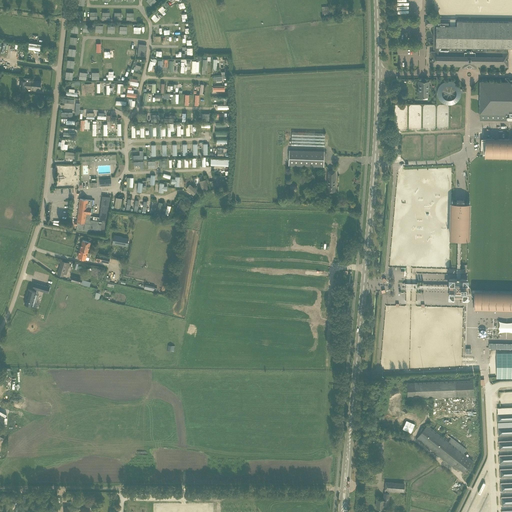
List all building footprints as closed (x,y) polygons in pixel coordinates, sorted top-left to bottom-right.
[(504,53),(504,48),(511,48),(511,21),(457,21),(457,19),(442,19),(425,19),(425,25),(434,25),(433,51),(430,51),(430,57),(432,57),(432,60),(430,60),(430,66),(462,66),(462,68),(467,68),(468,67),(471,67),(471,68),(476,68),(476,66),(507,66),(508,53),(504,53)] [(83,24),(83,31),(90,32),(91,25),(83,24)] [(72,25),(71,32),(78,33),(79,26),(72,25)] [(70,36),(69,44),(77,45),(77,37),(70,36)] [(139,44),(137,56),(144,56),(145,52),(146,45),(139,44)] [(69,48),(68,55),(75,56),(76,49),(69,48)] [(67,60),(67,67),(74,68),(75,60),(67,60)] [(66,71),(65,79),(72,80),(73,72),(66,71)] [(80,72),(79,79),(86,80),(87,72),(80,72)] [(137,85),(139,79),(129,77),(128,83),(137,85)] [(511,79),(509,79),(509,78),(505,78),(505,82),(480,81),(479,113),(480,113),(480,119),(511,119),(511,79)] [(40,89),(41,81),(32,80),(31,83),(26,82),(26,81),(20,81),(19,90),(25,91),(25,87),(40,89)] [(428,84),(428,81),(418,81),(418,88),(419,88),(419,97),(428,97),(428,88),(429,88),(429,84),(428,84)] [(460,103),(461,82),(439,82),(438,102),(460,103)] [(325,133),(292,132),(291,145),(324,146),(325,133)] [(511,139),(481,139),(481,149),(485,150),(484,156),(511,156),(511,139)] [(143,158),(143,150),(140,150),(140,154),(133,155),(133,158),(143,158)] [(324,151),(289,150),(289,165),(324,166),(324,151)] [(211,157),(211,165),(227,165),(228,158),(211,157)] [(144,168),(143,161),(134,161),(134,169),(144,168)] [(335,191),(336,171),(327,170),(327,191),(335,191)] [(150,184),(155,184),(155,175),(151,174),(150,177),(147,177),(147,181),(150,181),(150,184)] [(175,186),(180,186),(180,176),(175,176),(175,178),(172,178),(171,183),(175,183),(175,186)] [(143,186),(143,182),(138,182),(137,191),(142,191),(142,189),(146,189),(146,186),(143,186)] [(164,186),(164,183),(159,183),(159,192),(163,192),(164,190),(167,190),(167,186),(164,186)] [(194,194),(197,189),(189,183),(186,189),(194,194)] [(99,221),(90,219),(92,200),(80,198),(77,221),(75,221),(74,225),(77,225),(76,229),(104,233),(106,222),(107,222),(110,197),(102,196),(99,221)] [(468,239),(469,203),(464,203),(464,200),(456,200),(456,203),(451,203),(450,238),(458,239),(457,241),(461,241),(461,239),(468,239)] [(116,237),(115,243),(126,245),(127,239),(116,237)] [(87,252),(90,242),(83,240),(80,250),(87,252)] [(91,253),(87,252),(80,250),(78,257),(85,259),(86,256),(90,257),(91,253)] [(66,274),(69,263),(62,260),(58,274),(63,275),(63,273),(66,274)] [(467,297),(467,279),(449,278),(449,296),(467,297)] [(34,282),(32,288),(37,290),(37,289),(44,290),(43,291),(48,293),(50,287),(34,282)] [(28,289),(24,304),(32,306),(35,307),(38,295),(38,294),(36,294),(36,292),(36,291),(32,290),(28,289)] [(511,291),(474,290),(473,308),(490,308),(490,307),(489,307),(489,304),(490,304),(490,305),(491,305),(491,303),(493,303),(493,305),(494,305),(495,305),(495,307),(494,307),(494,308),(511,308),(511,291)] [(386,314),(385,314),(384,332),(388,332),(388,324),(392,325),(393,316),(386,315),(386,314)] [(511,319),(503,320),(505,334),(511,333),(511,319)] [(511,352),(497,352),(497,379),(511,378),(511,352)] [(473,395),(473,380),(407,383),(407,398),(416,398),(456,396),(473,395)] [(511,402),(511,392),(496,393),(496,404),(511,402)] [(417,437),(416,438),(420,441),(442,459),(444,460),(453,467),(456,469),(457,468),(463,473),(473,461),(463,453),(467,449),(452,437),(448,441),(433,430),(431,428),(427,425),(417,437)] [(456,493),(463,483),(456,479),(450,490),(456,493)] [(388,505),(389,490),(403,491),(404,483),(385,482),(383,499),(377,499),(376,508),(383,509),(384,505),(388,505)]
